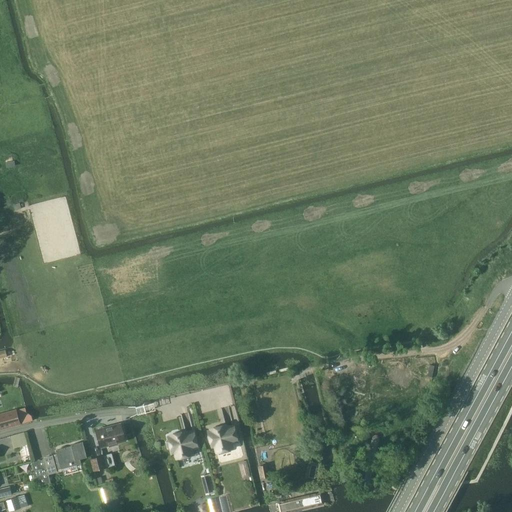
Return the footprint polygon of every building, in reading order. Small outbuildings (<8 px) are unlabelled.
[(24,408),(17,410),(21,423),(29,421),(28,418),(25,408),(24,408)] [(0,429),(20,424),(16,410),(0,414),(0,429)] [(117,442),(126,440),(121,424),(96,431),(100,447),(109,444),(109,447),(118,445),(117,442)] [(209,434),(208,437),(209,442),(211,443),(212,446),(215,445),(217,452),(232,448),(230,442),(239,440),(235,425),(227,428),(226,425),(225,426),(221,427),(219,427),(218,426),(214,427),(213,429),(211,429),(211,431),(208,431),(209,434)] [(169,440),(168,443),(169,448),(172,449),(172,452),(175,451),(177,458),(192,454),(190,449),(197,447),(194,432),(187,434),(182,435),(181,433),(182,433),(181,433),(179,433),(178,432),(174,433),(173,435),(171,435),(171,436),(168,437),(169,440)] [(24,433),(11,436),(12,442),(14,448),(27,445),(26,438),(24,433)] [(38,486),(51,483),(49,474),(56,473),(55,471),(81,464),(79,459),(87,457),(83,442),(71,445),(72,446),(68,447),(68,446),(62,448),(60,449),(57,450),(58,453),(51,455),(43,458),(43,459),(32,462),(34,471),(38,486)] [(92,472),(107,468),(104,456),(89,460),(92,472)] [(271,478),(268,464),(258,466),(261,480),(271,478)] [(241,472),(242,478),(251,476),(249,470),(241,472)] [(210,473),(202,475),(206,492),(214,490),(210,473)] [(0,489),(0,496),(11,494),(10,487),(0,489)] [(9,511),(28,506),(24,495),(6,501),(9,511)] [(230,511),(226,495),(219,497),(222,511),(230,511)] [(219,511),(216,498),(209,499),(211,511),(219,511)] [(279,511),(309,511),(321,510),(319,498),(278,504),(279,511)]
